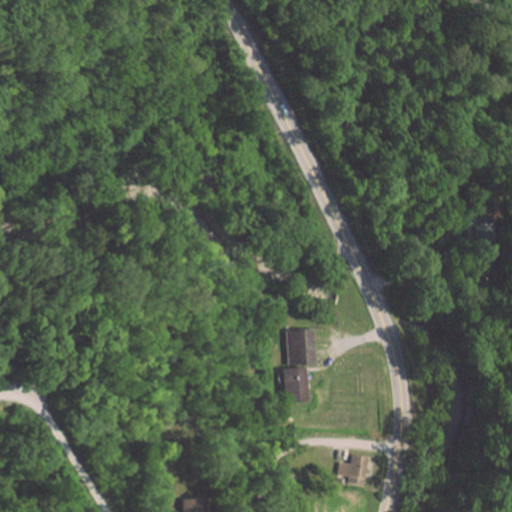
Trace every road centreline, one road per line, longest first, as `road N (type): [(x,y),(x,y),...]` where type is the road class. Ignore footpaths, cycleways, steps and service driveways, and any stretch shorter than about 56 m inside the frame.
road 1 (tertiary): [(386,511),(398,440),(386,337),(223,0)]
road 2 (track): [(256,511),(274,449),(326,440),(397,449)]
